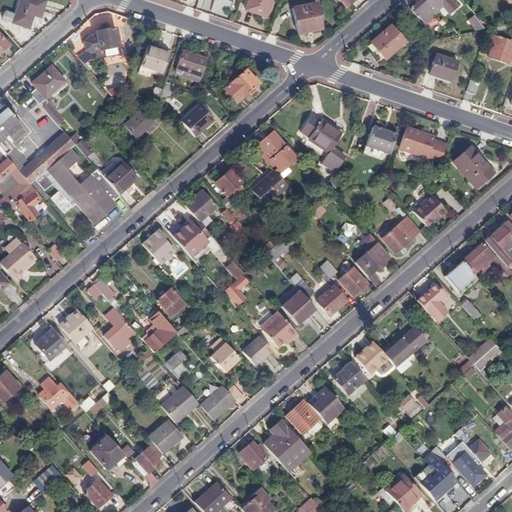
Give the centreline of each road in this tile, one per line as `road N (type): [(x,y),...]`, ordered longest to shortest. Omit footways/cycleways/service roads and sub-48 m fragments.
road 1 (residential): [(140,511),(511,185)]
road 2 (residential): [(0,340),(313,65)]
road 3 (tertiary): [(511,134),(313,65)]
road 4 (tertiary): [(313,65),(120,0)]
road 5 (residential): [(0,83),(95,0)]
